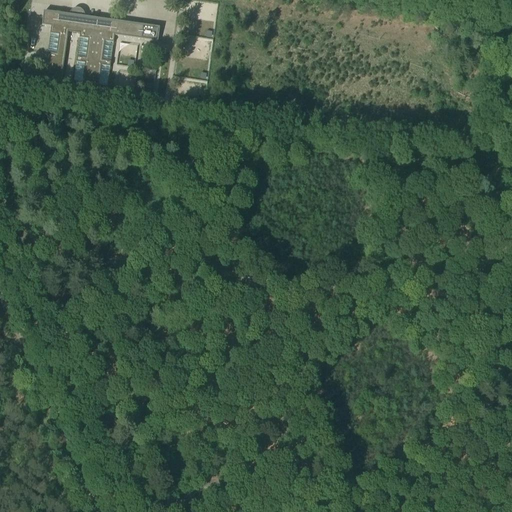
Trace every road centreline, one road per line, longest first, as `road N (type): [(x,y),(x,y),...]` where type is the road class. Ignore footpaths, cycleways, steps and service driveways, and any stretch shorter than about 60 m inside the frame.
road 1 (track): [(0,241),(511,309)]
road 2 (track): [(0,195),(143,511)]
road 3 (track): [(0,285),(100,511)]
road 4 (track): [(219,478),(321,469),(385,485),(434,511)]
road 5 (track): [(78,367),(219,478)]
road 6 (track): [(495,162),(498,308)]
